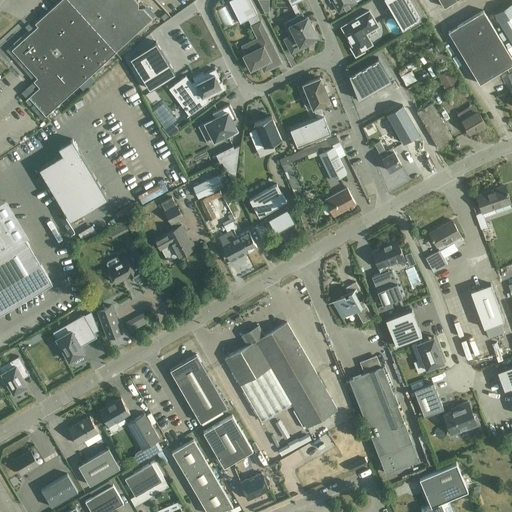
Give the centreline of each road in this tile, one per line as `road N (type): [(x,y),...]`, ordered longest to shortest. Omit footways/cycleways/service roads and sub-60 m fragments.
road 1 (residential): [(389,208),(0,435)]
road 2 (residential): [(389,208),(327,57)]
road 3 (residential): [(511,145),(389,208)]
